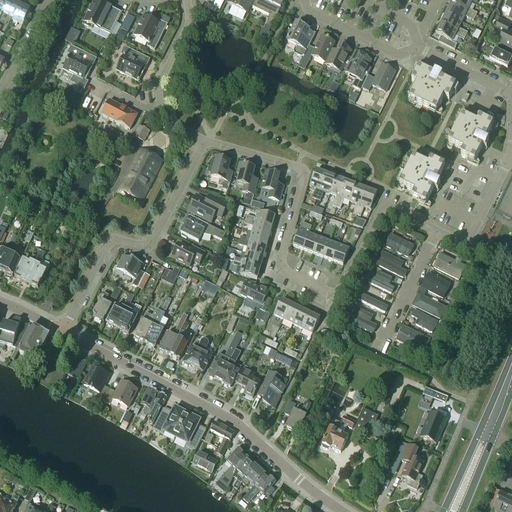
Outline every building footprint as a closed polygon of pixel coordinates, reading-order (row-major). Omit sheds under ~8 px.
[(2,12),(8,0),(0,0),(0,14),(1,15),(2,12)] [(13,18),(19,5),(9,0),(8,0),(2,12),(13,18)] [(111,36),(122,14),(95,0),(82,26),(92,31),(94,28),(111,36)] [(227,0),(226,3),(246,13),(252,0),(227,0)] [(256,0),(252,8),(253,8),(270,16),(266,27),(271,29),(285,0),(256,0)] [(475,18),(477,15),(468,10),(471,4),(462,0),(453,0),(451,6),(475,18)] [(24,23),(30,10),(19,5),(13,18),(24,23)] [(475,18),(451,6),(446,16),(462,24),(464,18),(473,22),(475,18)] [(155,52),(168,26),(145,15),(134,37),(148,44),(147,48),(155,52)] [(466,38),(468,34),(459,29),(462,24),(446,16),(441,25),(466,38)] [(511,51),(511,33),(508,32),(511,26),(500,21),(494,32),(502,36),(498,45),(511,51)] [(301,59),(304,57),(309,48),(314,36),(305,32),(306,30),(296,25),(287,43),(296,47),(294,52),(295,56),(301,59)] [(466,38),(441,25),(436,35),(442,38),(439,43),(455,51),(458,45),(452,43),(455,37),(464,42),(466,38)] [(119,30),(115,38),(122,42),(126,34),(119,30)] [(327,40),(321,37),(314,50),(309,48),(304,57),(302,62),(308,65),(311,57),(325,64),(331,53),(335,44),(329,41),(327,40)] [(70,57),(63,71),(73,76),(70,83),(77,87),(75,90),(81,93),(83,90),(84,91),(88,83),(86,82),(97,60),(71,47),(67,55),(70,57)] [(341,74),(351,52),(340,47),(336,56),(331,53),(325,64),(324,66),(341,74)] [(139,83),(150,61),(124,48),(120,56),(124,57),(117,72),(139,83)] [(507,71),(511,60),(511,59),(511,57),(504,56),(490,49),(485,60),(495,64),(495,67),(501,68),(507,71)] [(362,90),(368,77),(371,70),(368,68),(371,62),(365,59),(361,61),(354,57),(355,54),(345,74),(356,80),(351,88),(360,93),(362,90)] [(433,77),(424,72),(421,70),(422,68),(422,67),(422,66),(421,65),(420,65),(420,64),(419,64),(418,64),(417,65),(416,65),(416,66),(415,68),(418,70),(411,83),(416,86),(412,95),(409,94),(408,94),(407,94),(407,95),(406,95),(406,96),(406,97),(406,98),(406,99),(407,100),(439,115),(440,115),(441,115),(442,114),(442,113),(442,112),(442,111),(442,110),(441,110),(439,109),(444,99),(449,102),(453,94),(455,95),(459,87),(460,87),(460,86),(460,85),(459,85),(459,84),(458,83),(457,83),(456,83),(455,83),(455,84),(454,84),(453,86),(441,80),(443,76),(442,76),(441,77),(435,74),(433,77)] [(386,94),(395,74),(381,67),(374,80),(368,77),(362,90),(368,93),(371,87),(386,94)] [(137,117),(109,102),(101,116),(102,116),(116,123),(115,124),(130,131),(137,117)] [(477,124),(467,120),(468,117),(468,116),(468,115),(468,114),(467,114),(466,114),(466,113),(465,113),(464,114),(463,114),(463,115),(447,146),(447,147),(447,148),(447,149),(448,149),(448,150),(449,150),(450,150),(451,150),(452,150),(452,149),(453,149),(454,147),(463,151),(461,157),(468,160),(467,163),(472,166),(475,167),(476,167),(477,167),(478,167),(479,166),(479,165),(479,164),(479,163),(478,162),(476,161),(482,148),(485,150),(489,143),(486,141),(492,129),(494,130),(495,130),(496,130),(497,129),(498,128),(498,127),(498,126),(497,125),(496,124),(494,123),(493,126),(479,119),(477,124)] [(144,143),(149,133),(139,128),(134,138),(144,143)] [(125,136),(121,144),(128,148),(132,140),(125,136)] [(141,203),(163,162),(140,150),(119,192),(141,203)] [(418,162),(420,159),(420,158),(419,157),(419,156),(418,156),(417,156),(416,156),(415,156),(414,156),(399,187),(398,189),(398,190),(399,190),(399,191),(400,192),(401,192),(402,192),(403,192),(404,191),(405,189),(415,193),(412,199),(420,203),(418,206),(427,210),(428,210),(429,210),(429,209),(430,209),(430,208),(431,207),(431,206),(430,206),(430,205),(430,204),(429,204),(427,203),(433,190),(438,193),(438,192),(437,191),(440,185),(437,183),(443,170),(445,171),(446,172),(447,172),(448,171),(449,170),(449,169),(449,168),(449,167),(448,166),(446,165),(444,168),(431,161),(428,166),(418,162)] [(211,162),(208,174),(212,175),(211,179),(220,181),(218,187),(222,188),(222,190),(228,192),(233,175),(227,174),(230,163),(217,159),(216,163),(211,162)] [(244,167),(240,166),(237,176),(239,176),(237,184),(244,186),(242,193),(254,197),(257,184),(251,182),(255,170),(246,168),(246,167),(245,166),(244,167)] [(316,201),(326,175),(316,171),(309,188),(316,190),(312,199),(316,201)] [(279,203),(282,192),(276,190),(279,177),(266,173),(261,190),(270,193),(268,199),(279,203)] [(330,196),(336,179),(326,175),(316,201),(320,203),(324,193),(330,196)] [(336,209),(346,183),(336,179),(330,196),(336,198),(332,207),(336,209)] [(350,203),(356,187),(346,183),(336,209),(340,210),(344,201),(350,203)] [(356,217),(366,191),(356,187),(350,203),(356,206),(352,215),(356,217)] [(370,211),(377,195),(366,191),(356,217),(360,218),(364,209),(370,211)] [(215,207),(196,198),(189,212),(211,224),(215,216),(221,220),(228,206),(218,201),(215,207)] [(272,229),(275,218),(258,213),(256,220),(246,217),(245,221),(272,229)] [(222,242),(225,235),(218,231),(187,216),(184,221),(187,223),(181,235),(182,235),(181,237),(186,240),(187,238),(198,244),(202,236),(214,239),(222,242)] [(363,230),(366,223),(355,219),(353,226),(363,230)] [(269,239),(272,229),(245,221),(244,225),(254,228),(252,234),(269,239)] [(293,247),(303,251),(309,235),(312,228),(302,224),(293,247)] [(393,233),(386,247),(409,259),(416,244),(393,233)] [(269,239),(252,234),(250,240),(240,238),(239,242),(266,249),(269,239)] [(319,239),(309,235),(303,251),(313,255),(319,239)] [(13,236),(9,245),(14,247),(16,241),(18,238),(13,236)] [(386,239),(381,236),(380,238),(376,246),(381,249),(386,239)] [(323,259),(329,243),(319,239),(313,255),(323,259)] [(263,260),(266,249),(239,242),(238,246),(248,249),(246,255),(263,260)] [(339,247),(329,243),(323,259),(333,263),(339,247)] [(190,253),(178,247),(172,259),(189,269),(192,262),(199,266),(205,254),(193,248),(190,253)] [(349,251),(339,247),(333,263),(343,267),(349,251)] [(0,251),(0,272),(2,273),(9,256),(12,250),(9,249),(6,255),(0,251)] [(9,256),(2,273),(5,275),(6,276),(9,277),(11,277),(13,278),(20,261),(12,257),(15,251),(12,250),(9,256)] [(42,261),(45,254),(40,252),(37,258),(42,261)] [(372,254),(367,264),(372,267),(377,257),(372,254)] [(260,270),(263,260),(246,255),(244,261),(235,258),(233,263),(260,270)] [(383,255),(377,267),(403,279),(409,267),(383,255)] [(466,267),(442,256),(435,270),(458,282),(466,267)] [(26,284),(38,260),(33,257),(29,264),(23,261),(14,279),(15,279),(16,281),(19,283),(21,282),(26,284)] [(131,262),(123,258),(116,271),(124,275),(124,276),(135,281),(132,287),(138,290),(140,285),(145,275),(140,273),(143,267),(144,267),(131,260),(131,262)] [(50,265),(38,260),(26,284),(31,287),(31,289),(35,290),(36,289),(38,290),(50,265)] [(257,281),(260,270),(233,263),(232,267),(237,268),(235,275),(237,275),(240,276),(257,281)] [(464,275),(470,278),(472,273),(475,268),(469,265),(467,270),(464,275)] [(175,269),(169,280),(175,283),(180,272),(175,269)] [(182,272),(179,276),(182,277),(188,280),(190,276),(182,272)] [(369,275),(363,272),(358,282),(359,282),(364,284),(369,275)] [(456,285),(429,272),(422,288),(448,301),(456,285)] [(373,279),(370,285),(393,297),(397,290),(391,287),(394,280),(380,274),(376,281),(373,279)] [(144,287),(149,277),(145,275),(140,285),(144,287)] [(261,307),(259,311),(270,317),(271,315),(266,312),(271,301),(266,299),(269,293),(259,288),(259,290),(255,288),(256,285),(247,282),(240,296),(261,307)] [(460,283),(455,293),(461,296),(466,286),(460,283)] [(205,284),(202,290),(211,294),(215,297),(218,291),(205,284)] [(116,301),(121,291),(116,288),(111,299),(116,301)] [(360,292),(354,290),(350,300),(355,302),(360,292)] [(392,304),(364,292),(360,303),(387,315),(392,304)] [(104,295),(93,318),(95,319),(95,320),(101,324),(102,322),(104,323),(111,308),(104,304),(108,297),(104,295)] [(112,328),(117,331),(130,306),(134,298),(129,296),(121,311),(115,308),(106,325),(108,326),(108,327),(111,329),(112,328)] [(445,310),(417,296),(411,308),(439,322),(445,310)] [(283,321),(291,306),(281,301),(274,316),(283,321)] [(160,314),(144,344),(149,346),(149,348),(152,349),(153,349),(155,350),(163,333),(157,330),(165,316),(164,316),(170,305),(166,303),(160,314)] [(450,305),(445,314),(450,317),(455,307),(454,307),(450,305)] [(134,309),(130,306),(117,331),(122,333),(123,335),(126,336),(127,335),(128,336),(140,314),(133,311),(134,309)] [(283,321),(293,326),(300,311),(291,306),(283,321)] [(383,322),(356,309),(349,325),(375,337),(383,322)] [(438,325),(409,310),(401,326),(430,341),(438,325)] [(144,344),(160,314),(156,311),(152,319),(146,315),(134,339),(135,340),(136,341),(138,342),(140,342),(144,344)] [(259,311),(255,319),(266,325),(270,317),(259,311)] [(293,326),(302,331),(310,315),(300,311),(293,326)] [(349,314),(344,311),(339,321),(344,324),(349,314)] [(320,320),(310,315),(302,331),(312,335),(320,320)] [(232,318),(229,326),(233,328),(237,320),(232,318)] [(28,327),(20,324),(21,322),(16,321),(15,325),(9,331),(3,329),(4,324),(0,336),(0,347),(3,348),(4,349),(7,347),(16,350),(29,326),(28,325),(28,327)] [(441,322),(436,332),(441,335),(446,325),(441,322)] [(168,356),(185,324),(182,323),(174,338),(166,335),(158,351),(160,352),(160,353),(163,355),(164,354),(168,356)] [(185,324),(168,356),(173,359),(173,360),(176,362),(177,361),(179,362),(187,345),(182,342),(184,337),(190,326),(185,323),(185,324)] [(34,362),(50,337),(44,334),(44,333),(31,327),(18,354),(34,362)] [(427,344),(400,331),(394,345),(421,358),(427,344)] [(219,382),(235,352),(243,337),(237,334),(224,359),(219,356),(216,361),(208,376),(209,376),(210,378),(213,380),(215,380),(219,382)] [(191,348),(183,364),(184,364),(185,366),(188,368),(190,367),(204,374),(213,356),(205,352),(209,344),(207,342),(204,340),(201,341),(196,351),(191,348)] [(432,340),(427,351),(432,353),(438,343),(432,340)] [(277,354),(269,350),(265,357),(274,361),(277,354)] [(240,354),(235,352),(219,382),(223,384),(224,386),(227,388),(230,387),(230,388),(238,373),(232,370),(240,354)] [(78,381),(87,363),(76,358),(67,376),(78,381)] [(103,403),(109,391),(104,388),(109,377),(93,369),(84,387),(100,395),(97,400),(103,403)] [(252,399),(260,384),(252,380),(254,376),(243,370),(236,386),(246,391),(244,395),(252,399)] [(280,381),(281,380),(269,374),(260,391),(266,394),(267,397),(264,402),(266,406),(274,410),(285,389),(284,389),(287,382),(283,380),(280,381)] [(128,409),(137,391),(121,383),(115,394),(109,391),(103,403),(110,407),(112,401),(128,409)] [(146,418),(158,394),(149,390),(141,406),(145,408),(142,414),(144,415),(143,416),(146,418)] [(423,396),(424,396),(433,400),(436,394),(425,390),(423,396)] [(153,427),(167,399),(159,395),(148,418),(151,420),(149,425),(153,427)] [(288,403),(282,415),(291,418),(286,429),(287,430),(288,431),(290,433),(292,432),(294,433),(295,432),(297,433),(299,430),(300,430),(309,411),(309,412),(311,407),(305,404),(300,415),(293,412),(296,407),(288,403)] [(188,414),(180,410),(179,412),(175,410),(173,415),(163,410),(153,431),(163,436),(164,433),(175,439),(188,414)] [(378,417),(363,410),(354,430),(369,437),(378,417)] [(196,452),(206,432),(197,427),(199,423),(195,421),(196,418),(188,414),(175,439),(187,445),(186,447),(196,452)] [(431,415),(420,439),(436,446),(447,422),(431,415)] [(352,429),(355,423),(351,422),(349,420),(344,418),(341,425),(347,428),(352,430),(352,429)] [(341,454),(348,439),(343,436),(347,428),(331,421),(327,429),(329,430),(322,446),(323,450),(327,451),(330,450),(341,454)] [(227,448),(233,437),(234,435),(214,424),(210,432),(224,440),(221,446),(227,448)] [(209,446),(213,438),(208,435),(204,443),(209,446)] [(401,444),(393,463),(396,464),(400,463),(406,465),(401,478),(405,479),(406,487),(416,492),(422,479),(417,477),(423,464),(414,460),(418,452),(401,444)] [(222,458),(227,448),(221,446),(216,455),(222,458)] [(228,489),(232,479),(236,471),(247,459),(243,456),(244,456),(243,455),(243,454),(240,451),(239,451),(238,450),(226,463),(232,468),(219,482),(228,489)] [(211,475),(217,464),(198,454),(192,465),(211,475)] [(248,461),(247,459),(236,471),(232,479),(237,482),(233,490),(237,492),(241,484),(256,468),(253,465),(254,465),(250,461),(248,461)] [(259,470),(256,468),(241,484),(245,488),(249,483),(254,488),(265,476),(264,475),(264,474),(259,470)] [(268,479),(265,476),(254,488),(243,500),(247,504),(258,491),(264,496),(266,494),(269,497),(274,492),(271,489),(275,484),(274,483),(274,482),(271,479),(270,479),(269,478),(268,479)] [(29,505),(36,491),(29,487),(27,491),(29,492),(24,503),(29,505)] [(492,511),(511,511),(511,499),(500,494),(492,511)] [(0,511),(13,511),(19,500),(13,497),(11,503),(0,499),(0,497),(0,496),(0,511)]
